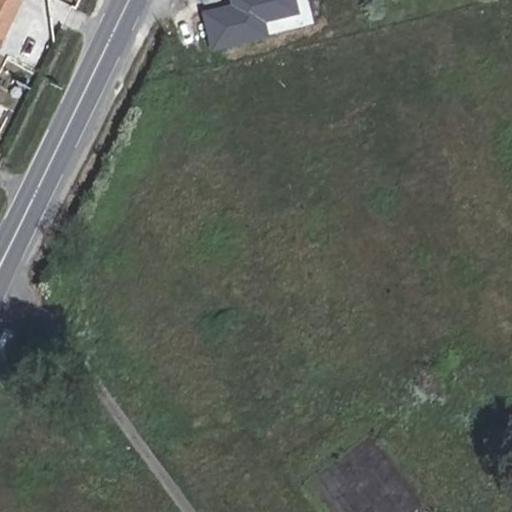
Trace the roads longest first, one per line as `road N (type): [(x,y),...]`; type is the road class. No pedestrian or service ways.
road 1 (secondary): [(131,0),(0,272)]
road 2 (unknown): [(157,511),(0,318)]
